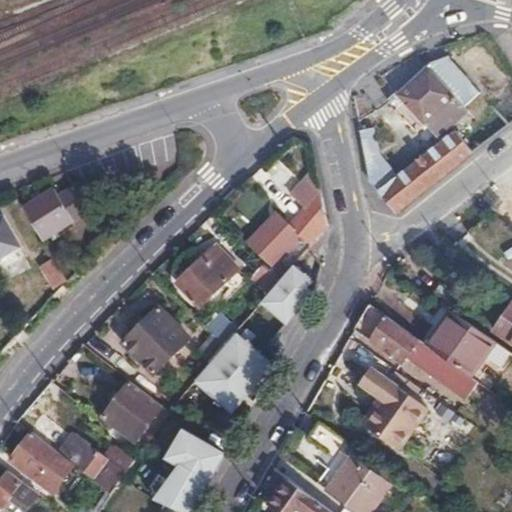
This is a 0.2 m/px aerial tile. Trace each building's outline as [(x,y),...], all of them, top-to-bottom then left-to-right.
[(427,66),(388,99),(412,129),(422,121),(434,136),(466,110),(462,105),(477,93),(449,59),(427,66)] [(372,126),(358,128),(366,158),(378,154),(372,126)] [(378,154),(366,158),(371,180),(396,212),(474,150),(456,128),(395,176),(378,154)] [(74,186),(65,192),(79,214),(88,208),(74,186)] [(54,189),(24,208),(43,238),(79,214),(65,192),(59,196),(54,189)] [(306,249),(325,228),(317,191),(291,222),(277,209),(249,240),(286,273),(307,249),(306,249)] [(4,217),(0,219),(0,228),(0,229),(8,225),(4,217)] [(0,229),(0,228),(0,256),(20,246),(8,225),(0,229)] [(217,245),(179,282),(201,305),(239,268),(217,245)] [(53,290),(69,284),(60,258),(43,264),(53,290)] [(288,325),(323,286),(298,263),(263,301),(288,325)] [(420,337),(372,302),(371,304),(357,327),(402,360),(420,337)] [(511,304),(495,330),(511,341),(511,304)] [(181,328),(159,306),(124,341),(146,362),(181,328)] [(494,340),(453,310),(428,343),(437,350),(461,367),(470,375),(494,340)] [(219,314),(207,326),(213,333),(225,344),(236,331),(219,314)] [(234,413),(276,364),(238,331),(196,380),(234,413)] [(225,344),(213,333),(198,352),(209,363),(225,344)] [(83,344),(62,367),(96,394),(117,368),(83,344)] [(461,367),(437,350),(428,363),(451,381),(461,367)] [(422,370),(414,381),(457,413),(466,399),(445,385),(444,386),(422,370)] [(153,396),(163,403),(172,410),(189,387),(172,373),(153,396)] [(426,406),(391,379),(380,395),(383,398),(365,423),(396,447),(426,406)] [(153,396),(132,380),(104,416),(134,440),(163,403),(153,396)] [(225,418),(215,412),(162,503),(172,509),(225,418)] [(354,445),(320,421),(310,434),(339,456),(320,482),(360,511),(371,511),(389,487),(346,456),(354,445)] [(59,452),(33,432),(12,460),(39,480),(59,452)] [(90,442),(75,464),(112,491),(116,486),(132,463),(127,459),(121,465),(90,442)] [(335,511),(274,466),(265,482),(263,485),(278,495),(271,505),(280,511),(303,511),(305,510),(306,511),(335,511)] [(38,492),(9,471),(0,482),(0,503),(4,506),(10,497),(26,508),(38,492)] [(165,511),(116,486),(112,491),(98,511),(165,511)]
